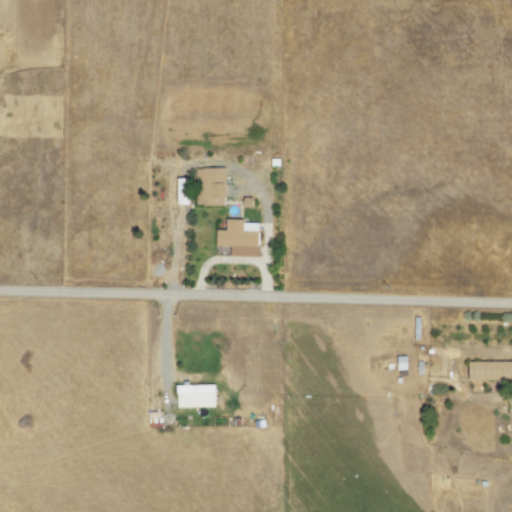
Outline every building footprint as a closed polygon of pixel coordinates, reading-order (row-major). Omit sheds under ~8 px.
[(224,168),(195,168),(196,205),(224,205),(224,168)] [(176,205),(187,205),(187,178),(175,178),(176,205)] [(256,257),(258,221),(225,220),(225,230),(215,229),(214,246),(229,247),(229,256),(256,257)] [(511,381),(511,361),(468,361),(467,381),(511,381)] [(213,385),(176,386),(176,394),(214,393),(213,385)]
